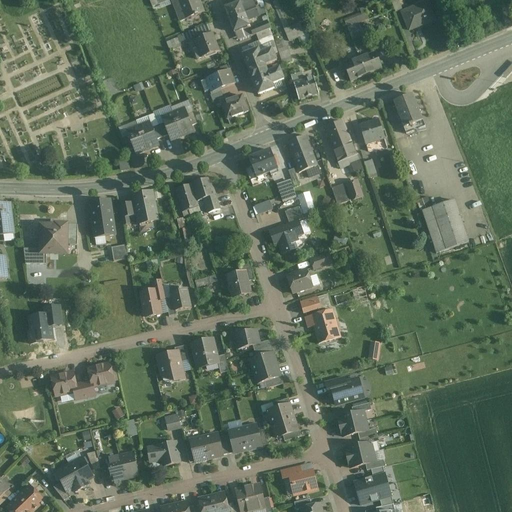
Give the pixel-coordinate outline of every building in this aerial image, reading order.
[(198,0),(176,0),(184,21),(196,16),(196,17),(198,16),(203,13),(198,0)] [(398,0),(396,0),(391,2),(395,13),(402,11),(398,0)] [(278,1),(273,3),(285,30),(289,28),(278,1)] [(428,2),(401,13),(409,32),(436,21),(428,2)] [(240,3),(225,9),(230,21),(245,15),(243,9),(240,3)] [(254,5),(243,9),(245,15),(256,11),(254,5)] [(361,14),(345,21),(348,29),(369,20),(365,9),(360,11),(361,14)] [(245,15),(230,21),(234,33),(250,27),(248,21),(259,17),(257,11),(256,11),(245,15)] [(289,28),(285,30),(290,42),(307,35),(302,22),(289,28)] [(268,23),(251,29),(254,36),(256,35),(270,30),(268,23)] [(359,25),(348,29),(352,41),(363,37),(359,25)] [(270,30),(256,35),(259,42),(273,36),(270,30)] [(212,35),(195,41),(198,50),(200,50),(203,58),(201,58),(202,59),(219,53),(212,35)] [(273,36),(259,42),(261,48),(274,43),(273,36)] [(286,48),(283,40),(279,42),(280,45),(276,47),(282,64),(292,61),(288,47),(286,48)] [(258,50),(243,56),(247,66),(262,60),(260,54),(258,50)] [(272,50),(260,54),(262,60),(274,55),(272,50)] [(376,53),(360,59),(366,76),(382,70),(376,53)] [(274,55),(262,60),(265,66),(276,61),(274,55)] [(360,59),(344,65),(351,82),(366,76),(360,59)] [(262,60),(247,66),(251,76),(266,70),(265,66),(262,60)] [(279,69),(268,73),(270,79),(281,75),(279,69)] [(266,70),(251,76),(255,85),(270,79),(268,73),(266,70)] [(229,72),(207,80),(212,93),(234,85),(229,72)] [(314,78),(304,81),(302,73),(291,77),(299,101),(319,95),(314,78)] [(281,75),(270,79),(272,85),(277,83),(284,80),(281,75)] [(270,79),(255,85),(259,95),(274,89),(272,85),(270,79)] [(287,90),(284,80),(277,83),(280,92),(287,90)] [(221,92),(210,96),(212,102),(218,100),(223,98),(221,92)] [(412,95),(393,102),(404,129),(406,135),(425,127),(423,121),(412,95)] [(223,98),(218,100),(220,105),(221,104),(230,101),(228,96),(223,98)] [(230,101),(221,104),(227,120),(248,112),(242,96),(230,101)] [(268,117),(277,115),(275,104),(266,106),(268,117)] [(187,115),(185,110),(173,114),(182,137),(194,132),(192,127),(187,115)] [(193,112),(187,115),(192,127),(197,124),(193,113),(193,112)] [(182,137),(173,114),(162,119),(164,124),(168,136),(170,141),(182,137)] [(154,115),(148,117),(152,128),(158,126),(156,121),(154,115)] [(152,128),(148,117),(136,122),(138,128),(139,128),(147,150),(159,146),(157,140),(152,128)] [(138,128),(136,122),(119,129),(123,140),(129,137),(133,150),(136,155),(147,150),(139,128),(138,128)] [(343,122),(324,129),(338,163),(348,160),(357,156),(343,122)] [(379,122),(360,128),(365,145),(384,139),(379,122)] [(168,136),(164,124),(158,126),(163,138),(168,136)] [(163,138),(158,126),(152,128),(157,140),(163,138)] [(306,136),(287,144),(299,174),(318,166),(306,136)] [(129,137),(123,140),(128,152),(133,150),(129,137)] [(363,146),(365,154),(386,148),(384,140),(363,146)] [(270,151),(249,159),(253,171),(257,179),(270,173),(271,176),(279,173),(270,151)] [(348,160),(338,163),(341,170),(350,166),(348,160)] [(129,170),(128,161),(119,162),(121,172),(129,170)] [(372,161),(364,163),(369,176),(376,174),(372,161)] [(294,169),(288,171),(292,183),(298,181),(294,169)] [(253,171),(247,173),(253,187),(259,185),(257,179),(253,171)] [(211,179),(191,185),(197,202),(204,200),(208,214),(220,210),(211,179)] [(291,181),(277,186),(283,203),(296,198),(291,181)] [(357,182),(347,185),(352,201),(362,198),(357,182)] [(191,185),(175,191),(183,213),(199,208),(197,202),(191,185)] [(345,186),(332,190),(337,206),(350,202),(345,186)] [(153,192),(132,197),(138,225),(159,221),(153,192)] [(310,193),(298,195),(300,210),(312,209),(310,193)] [(428,198),(417,202),(420,212),(422,212),(431,209),(428,198)] [(111,200),(89,203),(94,239),(116,236),(111,200)] [(270,201),(255,207),(258,215),(273,210),(270,201)] [(431,209),(422,212),(436,254),(469,243),(455,201),(431,209)] [(10,205),(0,205),(0,236),(14,234),(10,205)] [(298,208),(285,213),(289,224),(303,220),(298,208)] [(220,210),(208,214),(210,219),(222,215),(220,210)] [(198,216),(187,220),(189,227),(200,224),(198,216)] [(206,217),(201,218),(206,235),(211,234),(206,217)] [(183,219),(177,221),(179,230),(185,229),(183,219)] [(298,223),(271,232),(276,245),(279,244),(282,254),(295,250),(294,245),(299,243),(297,237),(303,235),(298,223)] [(56,226),(57,227),(42,227),(41,254),(66,255),(66,246),(67,226),(56,226)] [(77,226),(67,226),(66,246),(77,246),(77,226)] [(189,228),(182,230),(185,243),(192,241),(189,228)] [(126,246),(111,249),(114,262),(129,260),(126,246)] [(328,255),(311,261),(314,270),(331,264),(328,255)] [(250,262),(242,264),(244,273),(245,273),(248,282),(255,280),(250,262)] [(306,271),(287,277),(293,294),(312,288),(306,271)] [(244,273),(231,276),(233,285),(230,286),(228,289),(229,291),(232,293),(233,298),(250,294),(248,282),(245,273),(244,273)] [(162,282),(152,284),(154,292),(157,291),(159,301),(166,300),(162,282)] [(181,290),(180,290),(180,291),(170,293),(172,298),(175,312),(176,312),(188,309),(188,308),(189,306),(191,306),(189,297),(189,296),(188,296),(187,289),(181,290)] [(154,292),(148,293),(149,296),(142,297),(146,318),(168,314),(166,300),(159,301),(157,291),(154,292)] [(326,296),(318,298),(321,309),(329,307),(326,296)] [(172,298),(166,300),(168,314),(169,317),(177,316),(176,312),(175,312),(172,298)] [(318,298),(301,303),(300,303),(304,315),(310,313),(321,309),(318,298)] [(46,317),(30,318),(32,341),(54,339),(52,326),(62,325),(60,307),(45,309),(46,317)] [(333,310),(305,319),(308,329),(313,327),(319,345),(341,338),(333,310)] [(256,330),(234,335),(238,351),(249,348),(249,347),(253,346),(259,345),(259,344),(256,330)] [(213,340),(191,345),(197,370),(218,365),(219,364),(217,358),(213,340)] [(259,345),(253,346),(255,353),(272,347),(270,341),(259,344),(259,345)] [(378,361),(381,343),(370,341),(367,359),(378,361)] [(186,347),(175,349),(176,353),(178,352),(180,363),(189,361),(186,347)] [(272,347),(255,353),(256,358),(273,353),(273,354),(274,353),(272,347)] [(176,353),(157,357),(162,378),(166,377),(173,380),(174,382),(184,380),(180,363),(178,352),(176,353)] [(256,358),(250,360),(254,373),(277,365),(273,354),(273,353),(256,358)] [(225,356),(217,358),(219,364),(218,365),(221,374),(229,372),(225,356)] [(110,365),(88,370),(91,383),(93,388),(114,383),(110,365)] [(277,365),(254,373),(258,385),(264,383),(281,378),(280,377),(277,365)] [(73,373),(51,378),(56,397),(74,393),(77,392),(76,386),(73,373)] [(281,378),(264,383),(266,389),(284,385),(281,377),(280,377),(281,378)] [(343,378),(326,383),(329,394),(333,393),(346,390),(345,384),(343,378)] [(358,380),(345,384),(346,390),(333,393),(336,406),(363,399),(358,380)] [(91,383),(84,384),(87,398),(95,396),(93,388),(91,383)] [(84,384),(76,386),(77,392),(74,393),(76,401),(87,398),(84,384)] [(289,399),(273,404),(274,410),(290,405),(290,406),(291,405),(289,399)] [(369,404),(352,409),(353,415),(363,412),(364,413),(371,411),(369,404)] [(274,410),(268,412),(272,425),(294,418),(290,406),(290,405),(274,410)] [(92,410),(88,411),(87,415),(90,418),(92,424),(95,424),(94,418),(95,413),(92,410)] [(120,410),(113,414),(117,420),(124,416),(120,410)] [(353,415),(339,418),(339,421),(339,422),(340,428),(366,422),(364,413),(363,412),(353,415)] [(178,416),(166,419),(169,431),(181,429),(178,416)] [(294,418),(272,425),(276,439),(283,437),(298,432),(298,431),(294,418)] [(134,421),(126,422),(130,438),(138,436),(134,421)] [(366,422),(340,428),(342,435),(343,435),(343,438),(358,434),(368,432),(368,431),(366,422)] [(256,426),(243,429),(248,451),(262,448),(262,447),(257,430),(256,426)] [(263,428),(257,430),(262,447),(267,446),(263,428)] [(243,429),(229,432),(230,436),(234,454),(234,455),(248,451),(243,429)] [(375,430),(368,431),(368,432),(358,434),(359,440),(377,436),(375,430)] [(298,432),(283,437),(285,442),(301,437),(299,431),(298,431),(298,432)] [(92,451),(90,432),(82,433),(85,452),(92,451)] [(218,435),(204,438),(209,460),(223,457),(223,456),(219,439),(218,435)] [(230,436),(224,437),(229,455),(234,454),(230,436)] [(377,436),(359,440),(361,446),(371,444),(377,443),(378,442),(377,436)] [(229,455),(224,437),(219,439),(223,456),(229,455)] [(204,438),(190,441),(191,445),(195,462),(196,463),(209,460),(204,438)] [(177,443),(159,447),(159,448),(148,449),(149,460),(161,458),(163,467),(180,463),(178,455),(179,455),(177,443)] [(361,446),(346,450),(347,453),(346,453),(348,460),(373,453),(379,452),(377,443),(371,444),(361,446)] [(191,445),(185,446),(190,464),(195,462),(191,445)] [(97,453),(87,455),(94,472),(101,470),(98,459),(97,453)] [(373,453),(348,460),(349,466),(350,466),(351,469),(365,466),(375,463),(373,453)] [(134,454),(120,457),(126,480),(139,477),(134,454)] [(106,457),(98,459),(101,470),(102,476),(110,474),(107,460),(106,457)] [(107,460),(110,474),(112,483),(113,483),(114,486),(116,487),(119,487),(121,484),(120,481),(126,480),(120,457),(107,460)] [(93,478),(83,459),(70,466),(82,489),(89,485),(87,482),(93,478)] [(383,461),(375,463),(365,466),(367,472),(372,471),(382,468),(385,468),(383,461)] [(82,489),(70,466),(56,474),(62,484),(67,493),(73,489),(75,493),(82,489)] [(299,468),(282,472),(284,480),(291,478),(301,476),(301,475),(299,468)] [(373,478),(353,484),(360,507),(379,502),(382,508),(394,505),(382,468),(372,471),(373,478)] [(301,475),(301,476),(291,478),(295,496),(317,491),(313,475),(306,477),(306,474),(301,475)] [(0,480),(0,498),(9,490),(0,480)] [(62,484),(54,488),(64,501),(70,498),(67,493),(62,484)] [(259,486),(236,491),(239,505),(241,511),(251,511),(265,509),(263,500),(259,486)] [(30,487),(18,498),(31,511),(33,511),(40,507),(37,504),(42,500),(30,487)] [(225,496),(218,498),(215,496),(211,497),(215,511),(228,511),(227,505),(225,496)] [(215,511),(211,497),(208,498),(206,501),(199,503),(200,506),(201,511),(215,511)] [(31,511),(18,498),(7,509),(9,511),(31,511)] [(271,511),(269,498),(263,500),(265,509),(265,511),(271,511)] [(310,500),(294,504),(296,511),(302,510),(302,509),(311,507),(310,500)]
